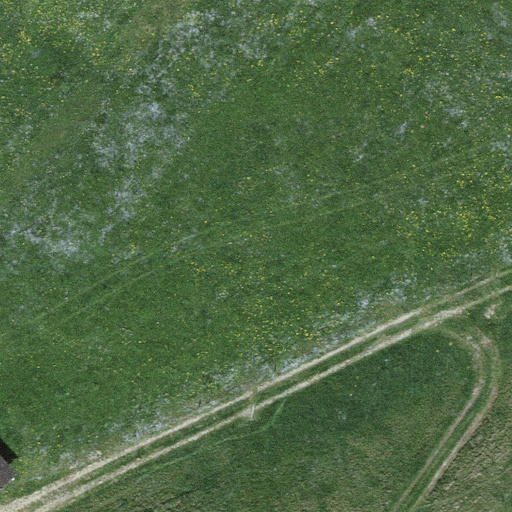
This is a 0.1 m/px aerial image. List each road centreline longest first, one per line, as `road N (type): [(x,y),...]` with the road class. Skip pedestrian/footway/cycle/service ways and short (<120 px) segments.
road 1 (track): [(20,511),(441,307),(511,282)]
road 2 (track): [(412,321),(460,327),(483,367),(455,432),(398,511)]
